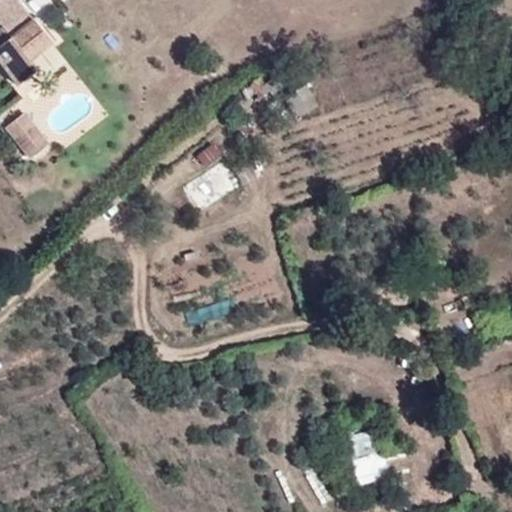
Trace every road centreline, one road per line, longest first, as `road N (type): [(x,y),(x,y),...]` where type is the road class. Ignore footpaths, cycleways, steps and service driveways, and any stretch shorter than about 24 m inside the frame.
road 1 (track): [(92,227),(123,233),(141,256),(142,329),(161,350),(190,355),(302,321)]
road 2 (track): [(0,316),(188,134)]
